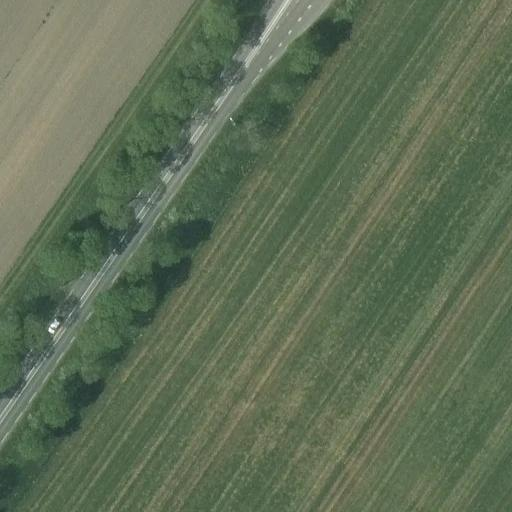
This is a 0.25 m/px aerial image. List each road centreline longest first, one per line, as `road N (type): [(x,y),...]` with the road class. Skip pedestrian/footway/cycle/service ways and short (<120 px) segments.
road 1 (primary): [(0,419),(198,131)]
road 2 (primary): [(198,131),(305,0)]
road 3 (primary): [(277,0),(198,131)]
